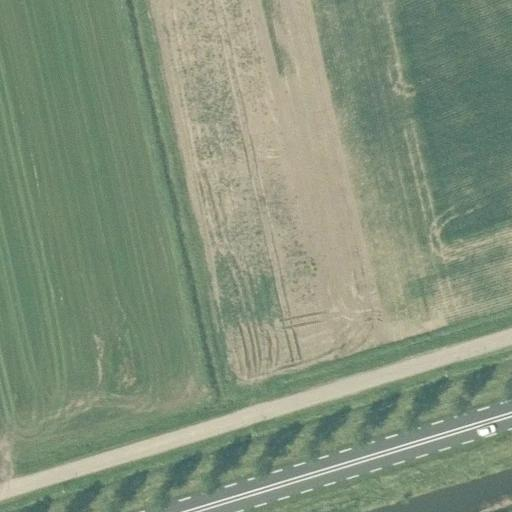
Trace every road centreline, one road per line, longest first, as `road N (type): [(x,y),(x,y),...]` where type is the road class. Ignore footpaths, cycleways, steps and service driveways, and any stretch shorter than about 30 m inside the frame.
road 1 (unclassified): [(0,500),(511,348)]
road 2 (primary): [(186,511),(511,412)]
